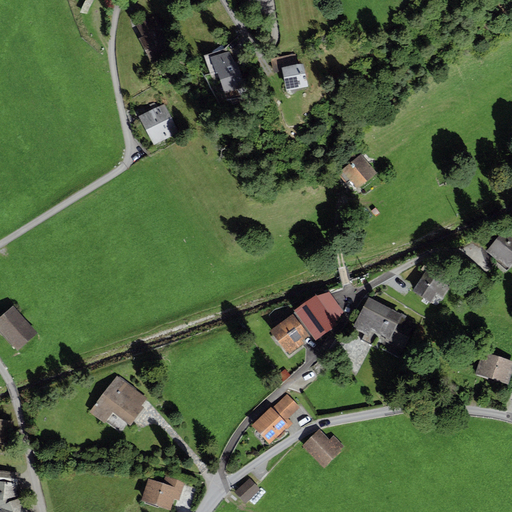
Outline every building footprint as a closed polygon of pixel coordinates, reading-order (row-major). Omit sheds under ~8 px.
[(142,36),(138,38),(150,62),(171,53),(160,32),(165,30),(159,18),(138,28),(142,36)] [(230,50),(210,57),(216,73),(217,72),(227,101),(240,96),(242,103),(252,99),(248,87),(245,88),(237,64),(230,50)] [(295,53),(270,58),(273,73),(282,72),(286,90),(307,86),(303,63),(297,64),(295,53)] [(152,110),(139,116),(153,145),(179,132),(165,103),(158,107),(154,102),(149,105),(152,110)] [(357,189),(376,173),(360,154),(341,170),(357,189)] [(511,264),(511,234),(506,230),(502,236),(500,234),(486,251),(497,260),(498,259),(509,268),(511,264)] [(422,276),(413,290),(431,301),(435,293),(442,297),(447,289),(436,282),(442,272),(427,263),(420,274),(422,276)] [(315,295),(294,310),(316,340),(338,324),(336,321),(343,311),(330,292),(316,296),(315,295)] [(403,314),(368,296),(353,327),(365,334),(362,340),(370,344),(376,333),(386,338),(381,348),(400,357),(411,337),(409,336),(415,323),(401,316),(403,314)] [(37,333),(13,306),(0,317),(0,330),(18,350),(37,333)] [(292,313),(270,330),(288,355),(304,343),(302,341),(309,336),(292,313)] [(511,370),(511,361),(482,351),(475,374),(508,384),(511,370)] [(146,398),(117,376),(89,412),(104,423),(113,412),(130,425),(144,407),(141,405),(146,398)] [(270,406),(251,425),(269,444),(286,428),(287,429),(293,423),(288,419),(300,407),(287,393),(272,408),(270,406)] [(0,442),(12,444),(14,421),(0,419),(0,442)] [(319,429),(302,445),(324,468),(341,451),(340,450),(344,446),(333,436),(330,439),(319,429)] [(0,511),(28,511),(22,497),(16,499),(18,472),(0,470),(0,511)] [(163,483),(148,478),(141,500),(171,509),(174,499),(179,500),(184,482),(165,476),(163,483)] [(249,477),(234,492),(245,503),(260,489),(249,477)]
